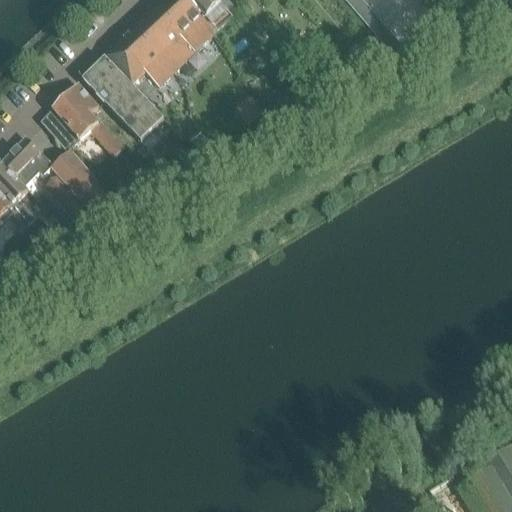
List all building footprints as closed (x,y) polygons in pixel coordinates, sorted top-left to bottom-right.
[(105,63),(105,64),(132,91),(145,77),(158,90),(211,42),(216,37),(182,0),(172,0),(170,2),(105,63)] [(182,0),(216,37),(233,22),(218,7),(211,0),(182,0)] [(218,7),(233,22),(239,17),(224,1),(218,7)] [(344,59),(351,71),(360,85),(383,73),(366,45),(344,59)] [(83,85),(138,144),(132,150),(117,132),(110,138),(124,153),(139,172),(162,197),(205,170),(132,91),(105,64),(83,85)] [(78,90),(41,127),(41,128),(67,158),(70,156),(75,152),(74,151),(91,136),(114,162),(124,153),(110,138),(101,127),(102,126),(94,117),(99,112),(78,90)] [(254,104),(239,114),(249,129),(264,119),(254,104)] [(26,143),(2,167),(25,192),(39,178),(42,181),(51,172),(53,170),(26,143)] [(58,180),(45,192),(76,229),(90,217),(109,201),(70,156),(67,158),(53,170),(51,172),(58,180)] [(12,219),(25,233),(36,222),(27,212),(24,214),(17,206),(28,195),(25,192),(2,167),(0,169),(0,197),(12,210),(8,214),(12,219)] [(0,230),(12,219),(8,214),(12,210),(0,197),(0,230)] [(491,470),(454,493),(465,511),(511,511),(511,448),(487,465),(491,470)]
